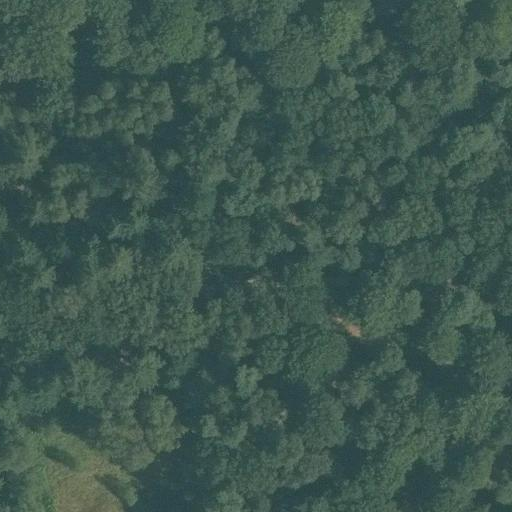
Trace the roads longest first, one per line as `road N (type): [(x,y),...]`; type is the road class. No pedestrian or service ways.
road 1 (track): [(0,324),(295,279),(511,275)]
road 2 (unclassified): [(0,20),(299,8)]
road 3 (unclassified): [(299,8),(495,0)]
